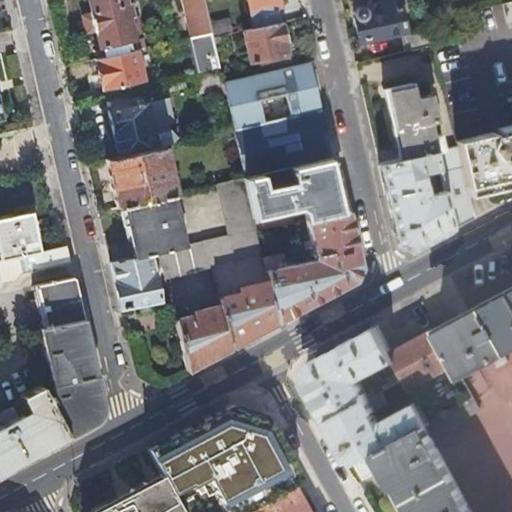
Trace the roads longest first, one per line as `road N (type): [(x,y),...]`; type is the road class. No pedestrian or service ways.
road 1 (residential): [(124,434),(23,0)]
road 2 (residential): [(318,0),(385,293)]
road 3 (residential): [(343,511),(264,357)]
road 4 (secondary): [(264,357),(124,434)]
road 5 (secondary): [(511,228),(385,293)]
road 6 (secondary): [(385,293),(264,357)]
